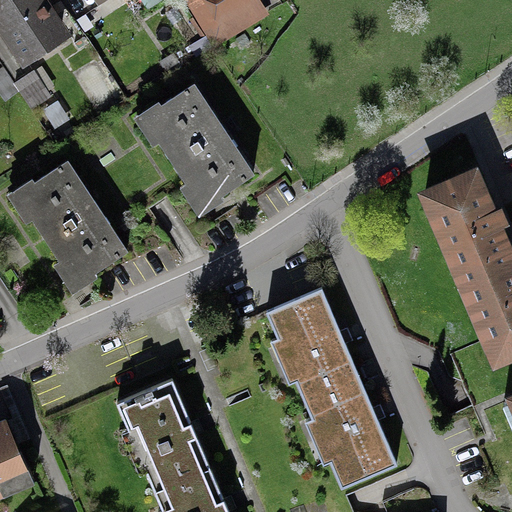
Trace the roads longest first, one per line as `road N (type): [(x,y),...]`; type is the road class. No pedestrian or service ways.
road 1 (residential): [(0,370),(244,262),(327,208)]
road 2 (residential): [(327,208),(465,511)]
road 3 (residential): [(327,208),(511,82)]
